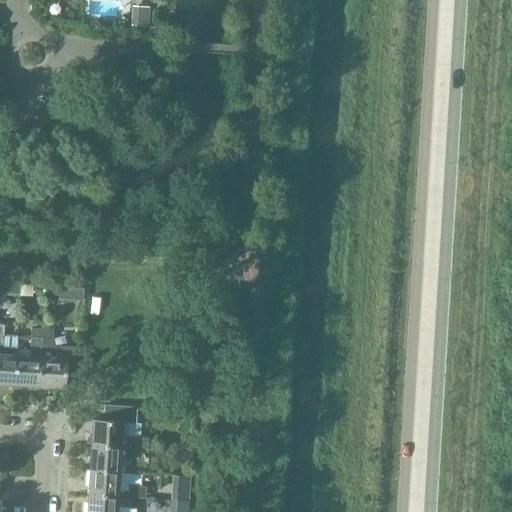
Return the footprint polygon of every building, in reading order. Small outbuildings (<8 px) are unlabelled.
[(134,7),(132,26),(148,27),(149,8),(134,7)] [(0,282),(0,293),(21,294),(22,284),(0,282)] [(22,284),(21,294),(21,296),(33,297),(34,285),(22,284)] [(0,383),(15,385),(17,355),(17,350),(17,337),(4,337),(4,335),(5,325),(0,324),(0,383)] [(17,355),(15,385),(39,386),(42,338),(43,329),(32,328),(31,337),(31,350),(17,350),(17,355)] [(42,338),(39,386),(65,388),(66,370),(80,371),(81,348),(53,346),(53,338),(54,329),(43,329),(42,338)] [(87,435),(87,443),(91,443),(91,444),(139,447),(148,448),(148,437),(139,437),(121,435),(122,420),(136,421),(137,408),(103,407),(103,419),(92,418),(91,435),(87,435)] [(91,444),(89,469),(119,471),(120,457),(138,458),(139,447),(91,444)] [(173,452),(172,467),(191,468),(192,454),(173,452)] [(89,469),(88,494),(136,497),(145,498),(146,486),(119,485),(119,471),(89,469)] [(173,474),(171,499),(189,501),(191,475),(173,474)] [(136,497),(88,494),(86,511),(126,511),(127,508),(135,508),(136,497)]
